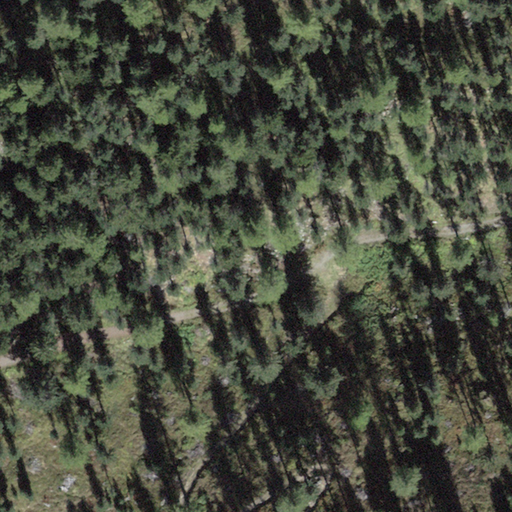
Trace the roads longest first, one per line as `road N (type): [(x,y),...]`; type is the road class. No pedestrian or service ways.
road 1 (track): [(0,360),(219,309),(329,258)]
road 2 (track): [(511,219),(360,237),(329,258)]
